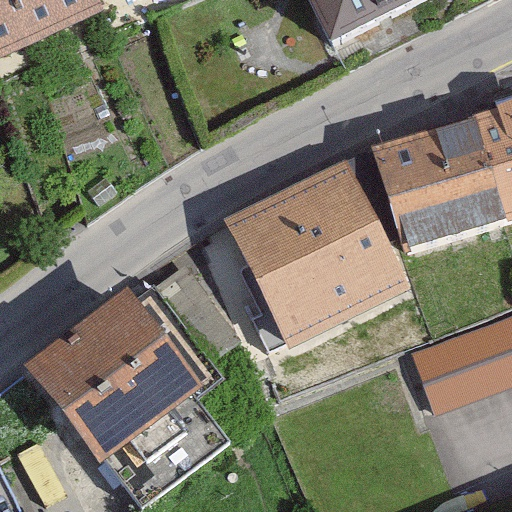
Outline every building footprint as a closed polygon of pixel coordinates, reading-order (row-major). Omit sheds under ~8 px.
[(0,0),(0,68),(110,21),(100,0),(0,0)] [(307,0),(337,58),(443,5),(440,0),(307,0)] [(511,211),(511,114),(485,122),(511,211)] [(417,258),(511,229),(511,211),(485,122),(384,153),(417,258)] [(277,346),(409,285),(354,167),(222,228),(277,346)] [(34,374),(107,470),(216,388),(142,291),(34,374)] [(511,331),(419,367),(439,418),(511,390),(511,331)]
